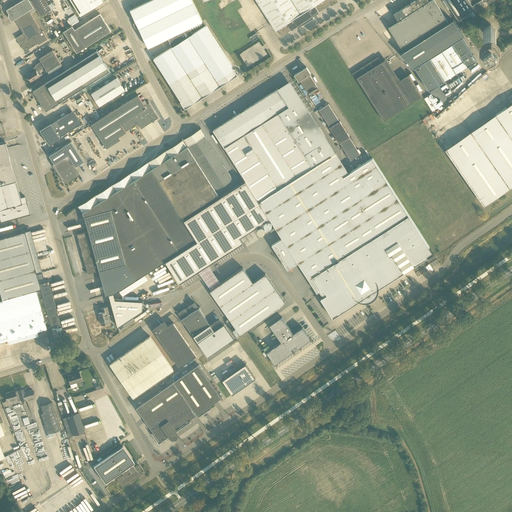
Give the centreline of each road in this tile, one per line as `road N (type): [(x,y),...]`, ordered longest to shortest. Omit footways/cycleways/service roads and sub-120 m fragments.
road 1 (primary): [(182,501),(511,270)]
road 2 (unclassified): [(96,359),(248,257),(277,270),(329,352)]
road 3 (unclassified): [(179,128),(380,0)]
road 4 (unclassified): [(329,352),(511,209)]
road 5 (unclassified): [(157,470),(329,352)]
road 6 (unclassified): [(50,213),(0,27)]
road 7 (unclassified): [(50,213),(179,128)]
road 8 (unclassified): [(179,128),(112,0)]
road 9 (unclassified): [(89,347),(50,213)]
road 10 (unclassified): [(157,470),(96,359)]
road 11 (unknown): [(26,366),(55,464),(38,480)]
